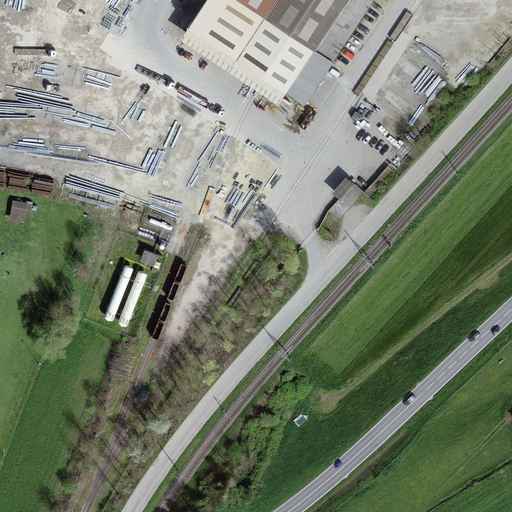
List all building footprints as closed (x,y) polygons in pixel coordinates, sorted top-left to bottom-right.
[(265,77),(285,90),(314,49),(292,35),(239,0),(204,0),(188,26),(265,77)] [(239,0),(292,35),(314,49),(333,61),(368,8),(373,0),(239,0)] [(277,102),(285,90),(265,77),(188,26),(180,38),(257,90),(277,102)] [(314,49),(285,90),(305,103),(333,61),(314,49)] [(407,144),(364,192),(370,197),(412,149),(407,144)] [(332,191),(339,198),(354,182),(346,175),(332,191)] [(339,198),(328,210),(334,215),(332,217),(336,221),(338,219),(364,192),(354,182),(339,198)] [(26,203),(13,200),(11,208),(26,211),(31,212),(33,202),(26,201),(26,203)] [(26,211),(11,208),(10,221),(24,223),(26,211)] [(172,226),(150,217),(149,221),(171,230),(172,226)] [(152,252),(145,249),(141,257),(147,259),(152,261),(155,262),(158,255),(158,254),(152,252)] [(134,266),(125,263),(123,268),(103,317),(112,321),(134,266)] [(147,272),(139,268),(136,274),(117,323),(126,326),(147,272)]
